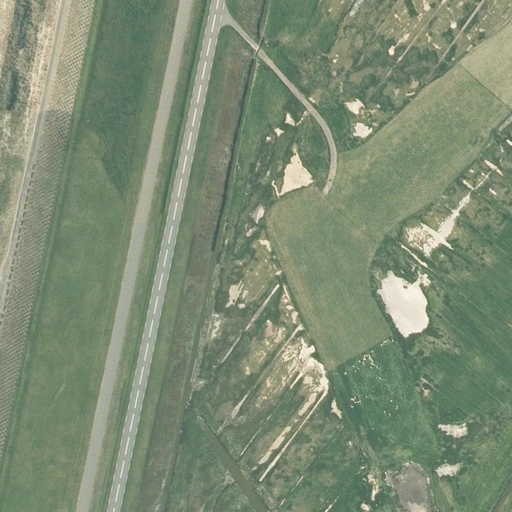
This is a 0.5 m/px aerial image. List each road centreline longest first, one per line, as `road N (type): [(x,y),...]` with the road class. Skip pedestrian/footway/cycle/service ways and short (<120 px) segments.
road 1 (tertiary): [(112,511),(218,0)]
road 2 (unknown): [(61,0),(0,284)]
road 3 (track): [(323,193),(332,168),(323,126),(215,14)]
